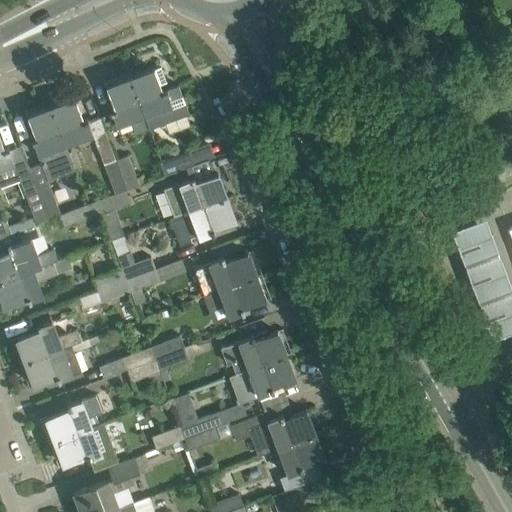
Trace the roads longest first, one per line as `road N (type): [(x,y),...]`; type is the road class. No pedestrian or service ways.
road 1 (tertiary): [(508,511),(274,80)]
road 2 (unclassified): [(399,511),(230,113),(274,80)]
road 3 (tertiary): [(0,51),(141,0)]
